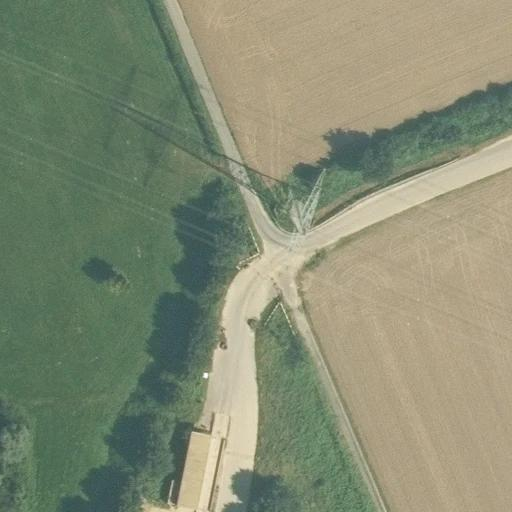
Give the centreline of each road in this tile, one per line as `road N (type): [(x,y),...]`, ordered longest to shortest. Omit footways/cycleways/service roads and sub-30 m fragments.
road 1 (track): [(285,273),(176,0)]
road 2 (track): [(383,511),(285,273)]
